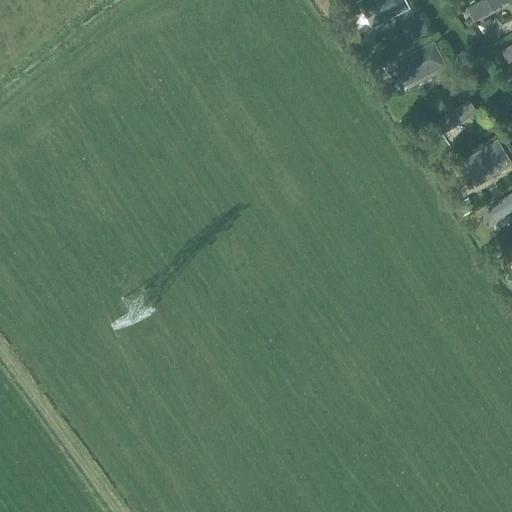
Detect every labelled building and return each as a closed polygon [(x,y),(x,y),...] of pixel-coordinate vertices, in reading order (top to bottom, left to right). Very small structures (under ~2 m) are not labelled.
[(372,29),(410,9),(405,0),(367,0),(359,4),(372,29)] [(511,19),(506,4),(471,17),(478,35),(476,36),(482,50),(510,40),(504,23),(511,20),(511,19)] [(404,87),(447,66),(435,42),(392,63),(404,87)] [(511,60),(500,68),(509,82),(511,80),(511,60)] [(462,161),(477,185),(511,164),(511,163),(497,139),(462,161)] [(487,234),(511,216),(511,203),(481,226),(487,234)]
